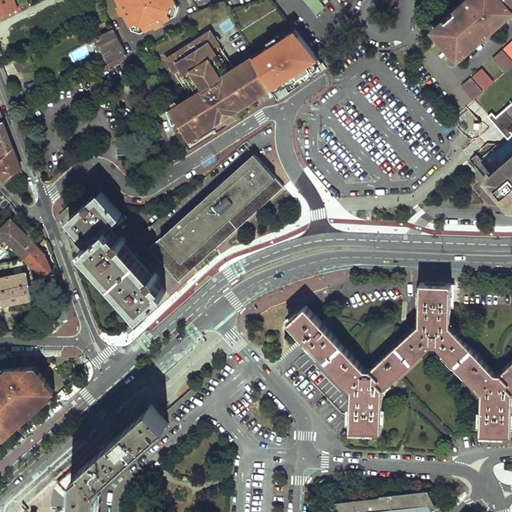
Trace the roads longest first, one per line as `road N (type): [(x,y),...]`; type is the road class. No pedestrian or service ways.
road 1 (residential): [(303,184),(286,155),(282,113),(269,112),(144,190),(125,185),(108,167),(88,165),(41,199)]
road 2 (primary): [(213,315),(266,278),(324,260),(511,263)]
road 3 (residential): [(303,458),(451,469),(490,492)]
road 4 (primary): [(511,245),(322,240)]
road 5 (primary): [(0,501),(130,387)]
road 6 (primary): [(116,371),(0,474)]
road 7 (residential): [(212,404),(119,487),(113,511)]
road 8 (residential): [(95,346),(46,214)]
road 9 (primary): [(322,240),(248,264),(199,299)]
road 10 (residential): [(41,199),(0,82)]
